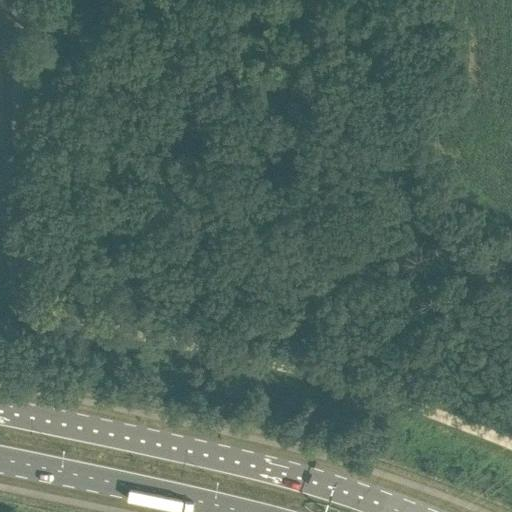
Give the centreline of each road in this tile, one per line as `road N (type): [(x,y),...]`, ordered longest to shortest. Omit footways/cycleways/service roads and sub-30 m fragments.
road 1 (unclassified): [(511,445),(340,380),(64,324),(32,310),(20,278),(21,0)]
road 2 (primary): [(397,511),(262,469),(0,413)]
road 3 (primary): [(0,460),(234,511)]
